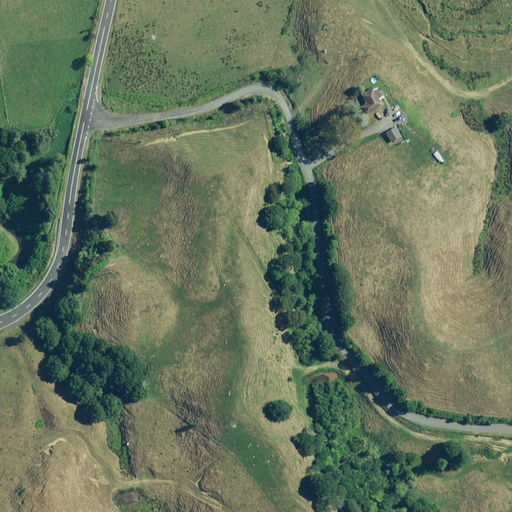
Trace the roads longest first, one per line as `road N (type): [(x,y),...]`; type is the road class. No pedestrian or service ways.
road 1 (unclassified): [(511,430),(444,426),(416,413),(350,346),(328,294),(314,165),(290,92),(240,87),(154,115),(89,122)]
road 2 (tertiary): [(0,322),(39,300),(55,280),(89,122)]
road 3 (tertiary): [(89,122),(113,0)]
